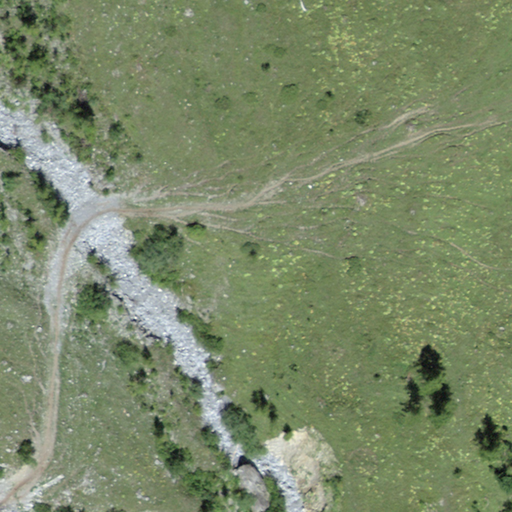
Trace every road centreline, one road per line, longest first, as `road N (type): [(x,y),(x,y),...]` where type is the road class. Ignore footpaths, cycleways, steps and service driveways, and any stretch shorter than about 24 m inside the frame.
road 1 (track): [(249,195),(132,214),(72,257),(52,467),(27,511)]
road 2 (track): [(249,195),(361,158),(511,125)]
